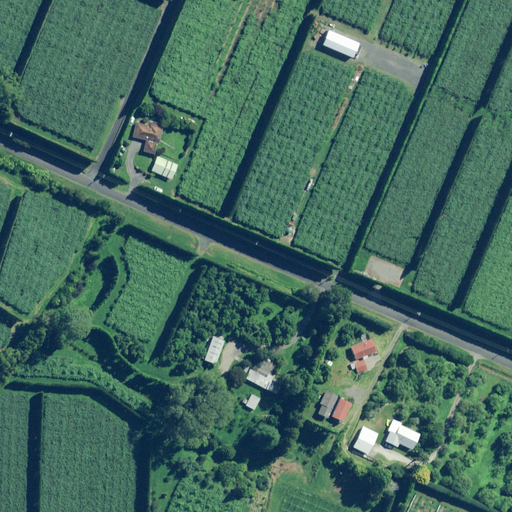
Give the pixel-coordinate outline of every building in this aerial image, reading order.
[(153,155),(162,127),(157,126),(157,124),(149,121),(147,126),(136,123),(131,137),(145,141),(142,152),(153,155)] [(177,166),(157,157),(150,172),(171,180),(177,166)] [(226,335),(227,332),(217,327),(214,333),(221,337),(223,333),(226,335)] [(223,342),(212,338),(203,359),(214,364),(223,342)] [(350,348),(354,360),(362,357),(363,360),(376,355),(371,340),(350,348)] [(366,369),(363,360),(354,364),(357,373),(366,369)] [(240,366),(238,368),(244,374),(249,368),(244,364),(242,367),(240,366)] [(245,378),(271,391),(275,384),(271,382),(273,377),(267,374),(257,369),(256,372),(249,369),(245,378)] [(243,398),(241,402),(245,404),(244,405),(253,410),(259,399),(250,394),(247,401),(243,398)] [(350,403),(339,398),(330,416),(341,421),(350,403)] [(399,424),(399,423),(397,422),(392,419),(387,430),(389,431),(384,441),(396,446),(398,443),(411,449),(418,434),(399,424)] [(352,446),(362,452),(364,448),(366,449),(371,440),(364,437),(362,440),(356,437),(352,446)]
